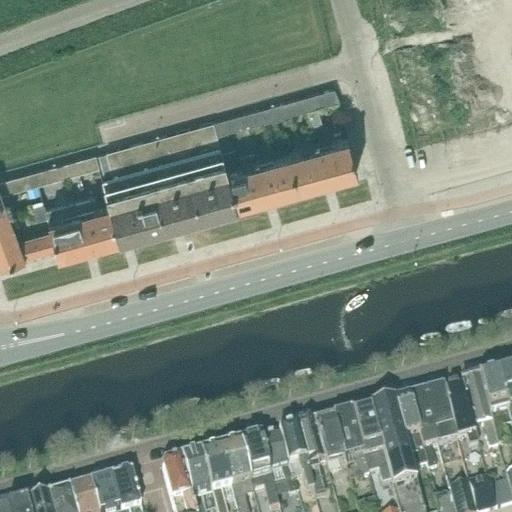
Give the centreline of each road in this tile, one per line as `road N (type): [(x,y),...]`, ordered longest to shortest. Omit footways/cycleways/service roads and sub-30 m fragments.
road 1 (secondary): [(0,350),(511,209)]
road 2 (residential): [(0,491),(511,351)]
